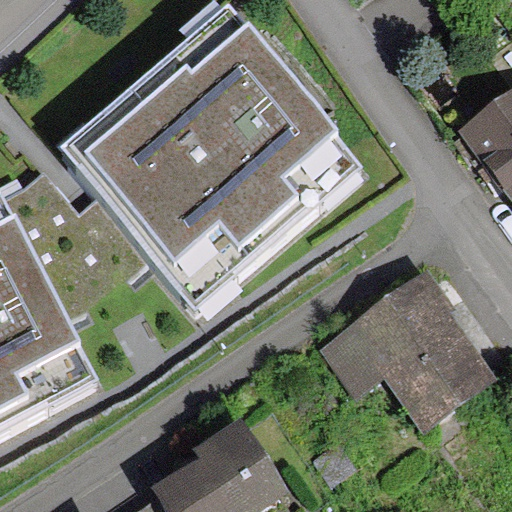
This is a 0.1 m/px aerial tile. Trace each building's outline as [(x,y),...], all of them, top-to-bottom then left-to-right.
[(238,22),(71,161),(202,317),(369,177),(238,22)] [(511,91),(461,130),(478,152),(511,197),(511,91)] [(7,203),(0,206),(0,438),(102,386),(7,203)] [(497,379),(451,317),(458,312),(428,271),(318,350),(345,387),(353,398),(383,376),(424,432),(497,379)] [(261,511),(291,494),(243,417),(196,446),(203,458),(153,490),(167,511),(261,511)]
